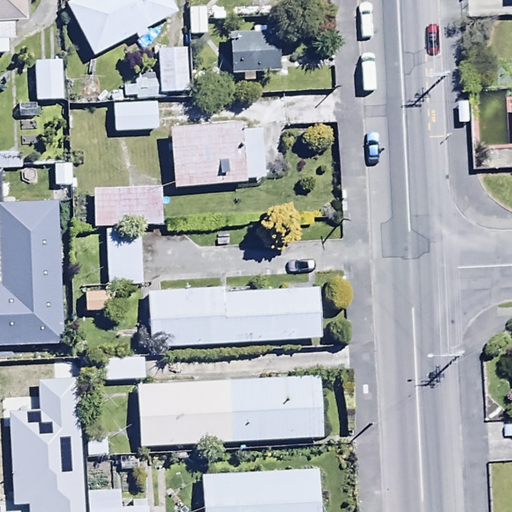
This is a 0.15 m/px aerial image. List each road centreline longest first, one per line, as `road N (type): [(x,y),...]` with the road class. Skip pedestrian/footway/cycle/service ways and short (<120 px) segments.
road 1 (tertiary): [(413,268),(398,0)]
road 2 (tertiary): [(426,511),(413,268)]
